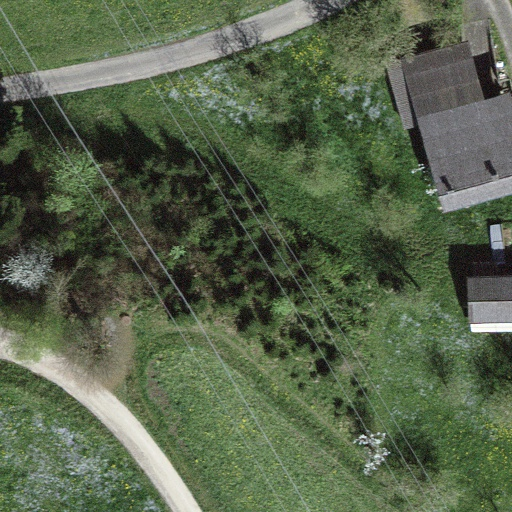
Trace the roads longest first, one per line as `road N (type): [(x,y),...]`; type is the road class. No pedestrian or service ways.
road 1 (unclassified): [(331,0),(179,57),(0,91)]
road 2 (track): [(184,511),(148,453),(84,387),(48,362),(0,345)]
